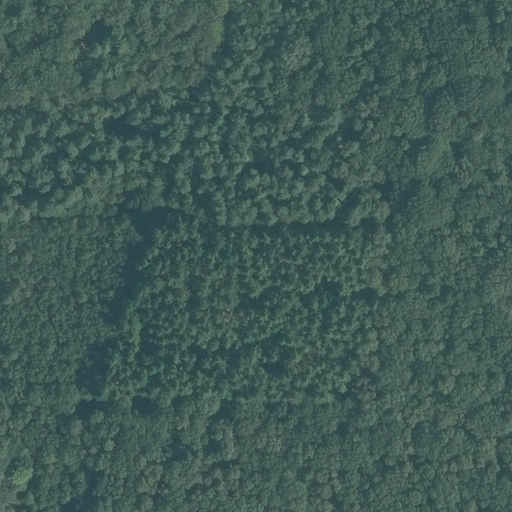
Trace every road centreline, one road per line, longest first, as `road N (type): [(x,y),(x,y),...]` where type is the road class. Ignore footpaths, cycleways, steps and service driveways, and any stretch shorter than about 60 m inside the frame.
road 1 (track): [(0,398),(87,397),(201,75)]
road 2 (track): [(0,208),(392,213)]
road 3 (track): [(392,213),(361,511)]
road 4 (track): [(400,203),(306,94),(258,0)]
road 5 (track): [(201,75),(69,101),(0,100)]
